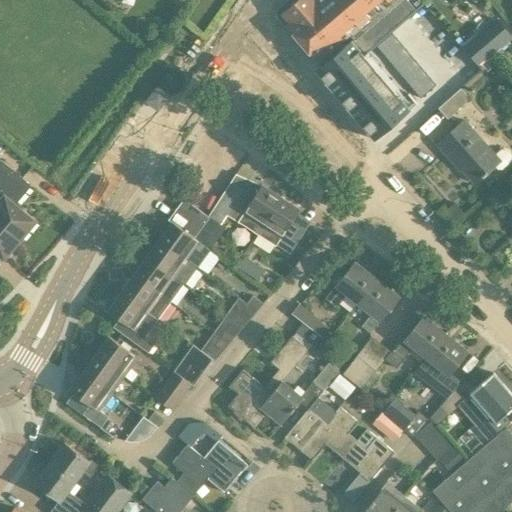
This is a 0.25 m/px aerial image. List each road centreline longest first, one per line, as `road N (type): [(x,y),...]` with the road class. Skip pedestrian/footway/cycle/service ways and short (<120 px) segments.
road 1 (unclassified): [(2,380),(26,357),(93,226),(228,41)]
road 2 (residential): [(139,469),(373,186)]
road 3 (tertiary): [(373,186),(228,41)]
road 4 (tertiary): [(511,337),(373,186)]
